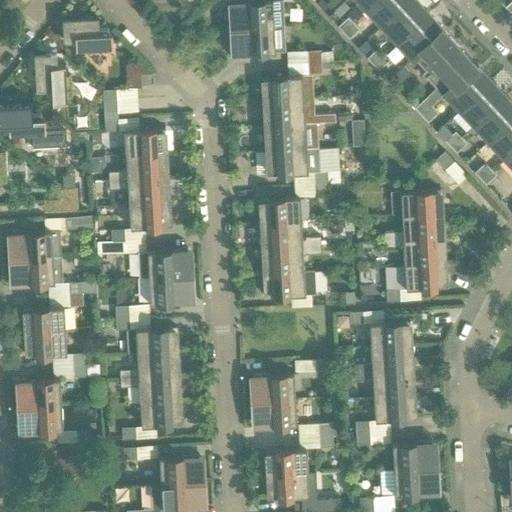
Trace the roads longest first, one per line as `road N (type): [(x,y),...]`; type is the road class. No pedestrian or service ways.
road 1 (residential): [(229,511),(206,109),(197,89),(99,0)]
road 2 (residential): [(474,412),(476,334),(511,263)]
